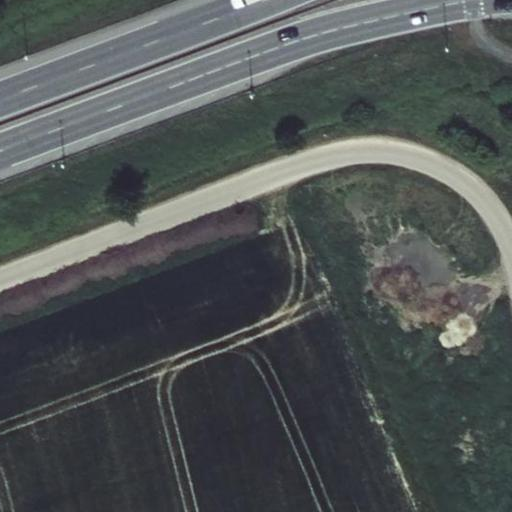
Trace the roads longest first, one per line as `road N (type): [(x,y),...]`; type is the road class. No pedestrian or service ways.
road 1 (trunk): [(0,150),(320,33),(470,0)]
road 2 (trunk): [(270,0),(0,100)]
